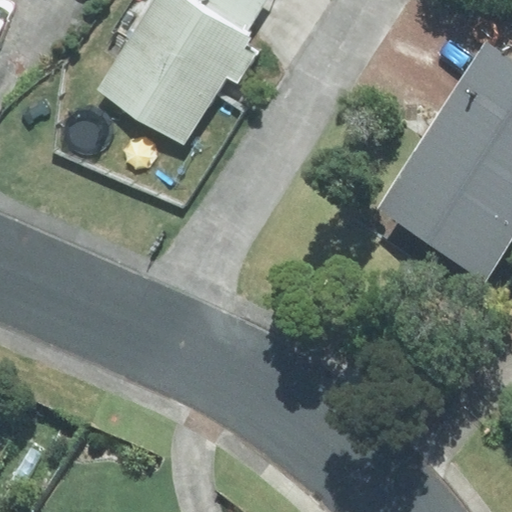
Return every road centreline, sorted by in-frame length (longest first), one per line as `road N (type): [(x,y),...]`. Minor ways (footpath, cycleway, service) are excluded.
road 1 (residential): [(378,0),(177,335)]
road 2 (residential): [(398,511),(285,397),(177,335)]
road 3 (residential): [(177,335),(0,256)]
